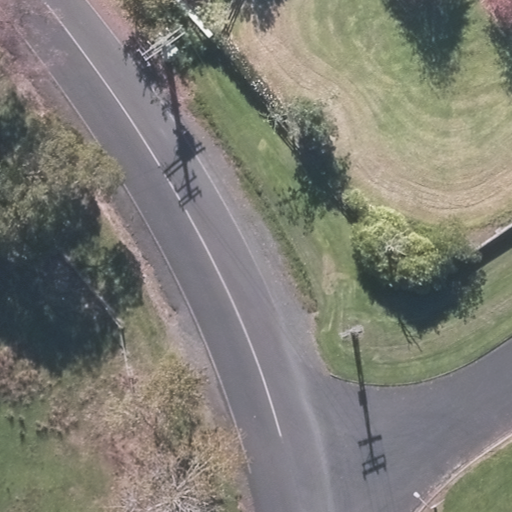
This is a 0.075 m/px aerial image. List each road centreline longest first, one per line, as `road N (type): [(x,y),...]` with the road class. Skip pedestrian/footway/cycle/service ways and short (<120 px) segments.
road 1 (unclassified): [(39,0),(190,210),(259,366),(302,490)]
road 2 (residential): [(511,388),(460,423),(302,490)]
